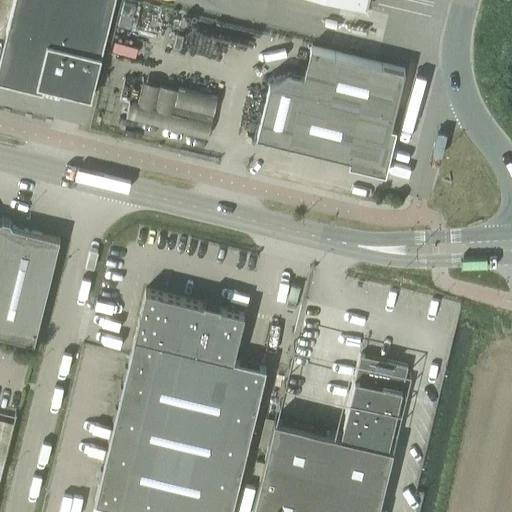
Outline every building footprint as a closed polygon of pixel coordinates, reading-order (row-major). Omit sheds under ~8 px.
[(12,0),(0,52),(0,81),(42,92),(43,86),(90,98),(113,0),(12,0)] [(256,136),(358,161),(373,165),(382,160),(404,69),(310,46),(302,77),(287,73),(268,85),(256,136)] [(171,112),(136,103),(129,101),(125,115),(183,129),(183,131),(206,137),(217,96),(178,86),(171,112)] [(0,334),(33,342),(59,237),(12,226),(9,220),(2,218),(0,219),(0,334)] [(93,501),(138,511),(230,511),(265,367),(232,359),(243,312),(219,307),(220,304),(203,299),(202,302),(144,289),(93,501)] [(250,511),(376,511),(392,448),(387,447),(407,365),(387,360),(385,365),(363,360),(364,355),(359,354),(339,436),(273,419),(250,511)] [(0,463),(10,424),(0,421),(0,463)]
